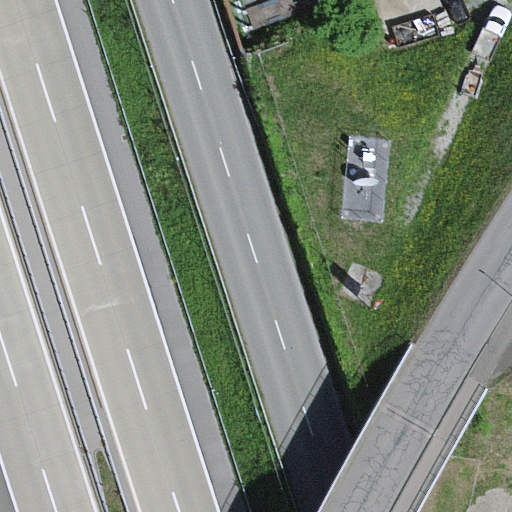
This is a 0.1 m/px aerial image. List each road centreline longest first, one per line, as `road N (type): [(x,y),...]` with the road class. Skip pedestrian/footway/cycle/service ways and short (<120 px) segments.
road 1 (primary): [(172,0),(338,511)]
road 2 (motorway): [(177,511),(17,0)]
road 3 (unclassified): [(511,250),(358,511)]
road 4 (motorway): [(0,338),(55,511)]
